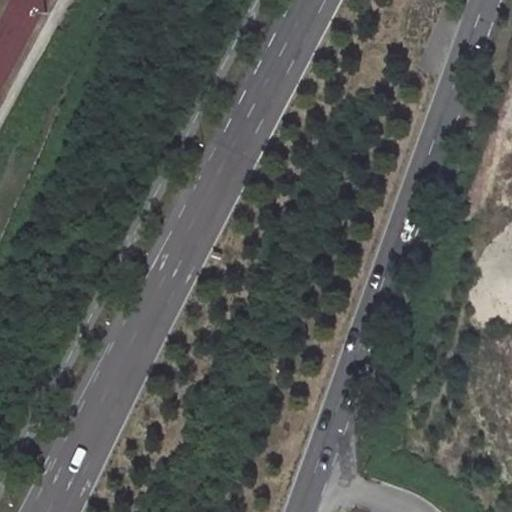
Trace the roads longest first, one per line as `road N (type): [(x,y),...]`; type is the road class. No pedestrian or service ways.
road 1 (primary): [(306,511),(489,0)]
road 2 (primary): [(311,0),(171,281)]
road 3 (primary): [(171,281),(26,511)]
road 4 (primary): [(171,281),(57,511)]
